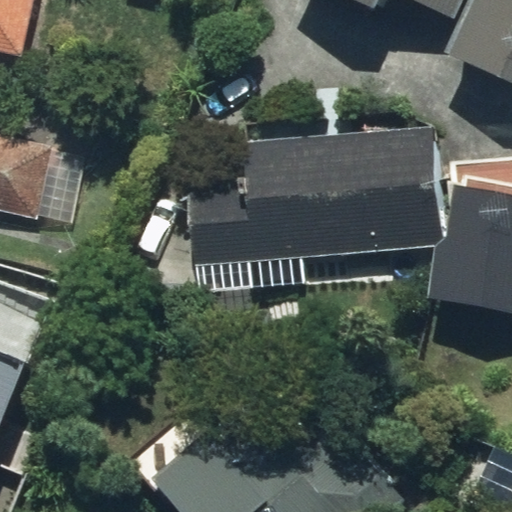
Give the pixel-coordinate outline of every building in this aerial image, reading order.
[(0,0),(0,207),(52,218),(65,143),(0,131),(0,52),(29,58),(39,0),(0,0)] [(511,0),(344,0),(386,20),(395,0),(409,0),(461,26),(448,53),(511,84),(511,0)] [(248,139),(248,191),(197,193),(198,256),(342,253),(343,266),(443,264),(441,136),(248,139)] [(511,155),(462,153),(459,249),(450,249),(448,311),(511,313),(511,155)] [(0,340),(0,453),(39,356),(0,340)] [(285,511),(325,477),(247,392),(207,428),(192,412),(141,458),(189,511),(285,511)]
